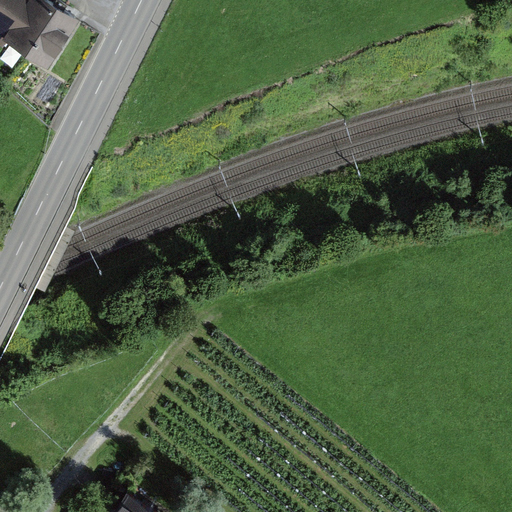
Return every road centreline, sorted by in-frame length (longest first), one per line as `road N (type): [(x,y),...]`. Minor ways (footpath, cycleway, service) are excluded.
road 1 (primary): [(143,0),(0,291)]
road 2 (track): [(35,511),(200,317),(219,309)]
